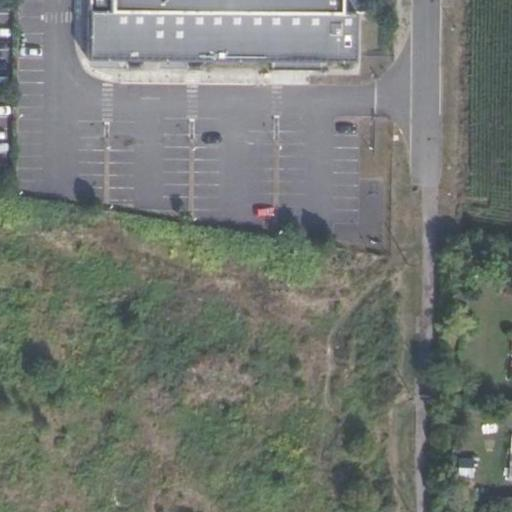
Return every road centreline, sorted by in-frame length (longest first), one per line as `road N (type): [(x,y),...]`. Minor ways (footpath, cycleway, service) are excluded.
road 1 (track): [(426,511),(426,187)]
road 2 (residential): [(426,187),(427,0)]
